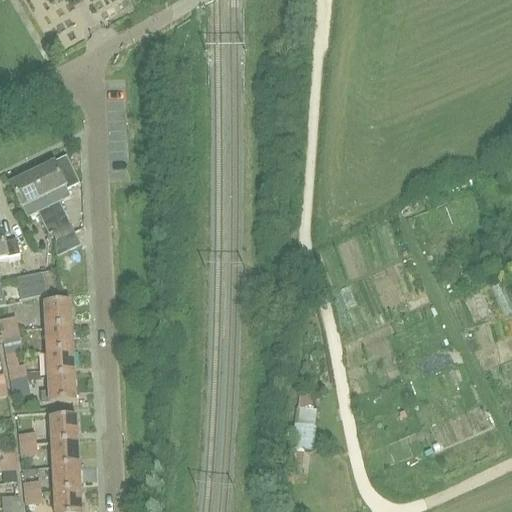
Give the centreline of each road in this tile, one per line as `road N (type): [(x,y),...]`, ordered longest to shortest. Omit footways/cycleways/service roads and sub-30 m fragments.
road 1 (track): [(317,0),(303,240),(331,329),(357,474),(386,510)]
road 2 (residential): [(114,511),(94,110),(80,82),(63,73)]
road 3 (unclassified): [(63,73),(196,0)]
road 4 (track): [(386,510),(409,509),(511,465)]
